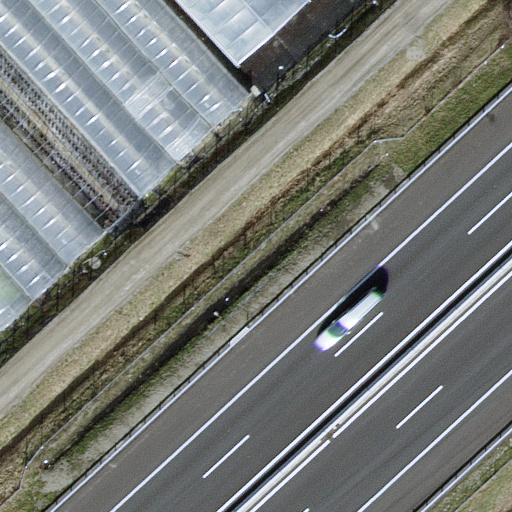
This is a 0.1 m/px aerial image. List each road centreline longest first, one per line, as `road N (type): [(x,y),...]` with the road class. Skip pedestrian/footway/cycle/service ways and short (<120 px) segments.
road 1 (track): [(419,0),(0,382)]
road 2 (motorway): [(511,192),(164,511)]
road 3 (motorway): [(305,511),(511,322)]
